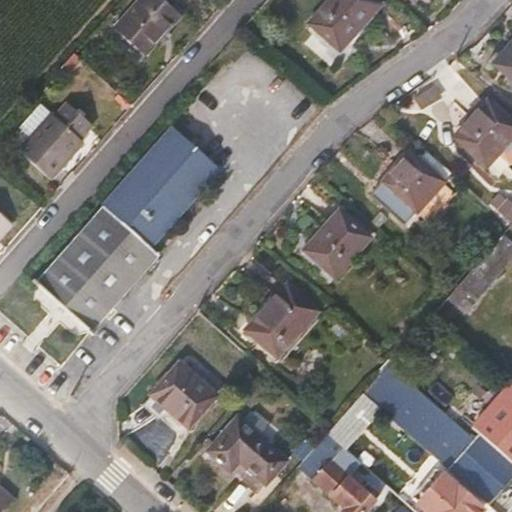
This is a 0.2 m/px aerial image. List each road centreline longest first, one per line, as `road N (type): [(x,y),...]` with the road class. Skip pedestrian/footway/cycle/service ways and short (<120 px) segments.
road 1 (residential): [(490,0),(456,37),(340,119),(66,438)]
road 2 (residential): [(0,281),(249,0)]
